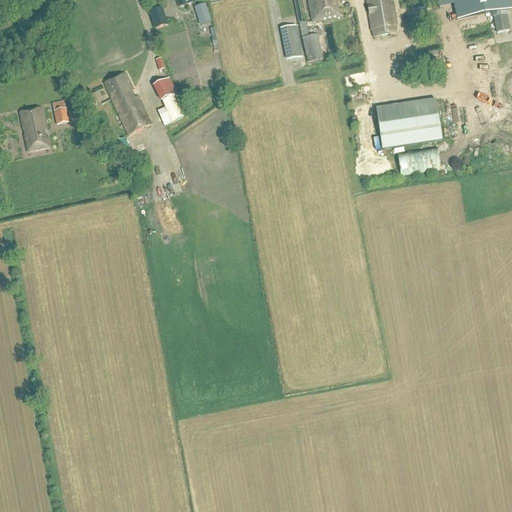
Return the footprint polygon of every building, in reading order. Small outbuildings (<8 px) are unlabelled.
[(176,0),(179,9),(196,4),(195,0),(176,0)] [(307,0),(312,23),(342,17),(341,12),(338,12),(337,6),(340,5),(338,0),(307,0)] [(373,31),(375,39),(397,36),(396,27),(397,27),(392,0),(366,0),(372,31),(373,31)] [(511,8),(510,0),(452,0),(454,7),(457,21),(459,21),(492,14),(493,14),(506,12),(511,10),(511,8)] [(200,27),(201,27),(210,24),(211,23),(206,6),(194,9),(200,27)] [(150,14),(156,31),(168,27),(162,10),(150,14)] [(497,35),(510,32),(506,12),(493,14),(497,35)] [(281,31),(287,63),(302,59),(296,28),(281,31)] [(302,39),(307,65),(323,62),(318,36),(302,39)] [(161,60),(156,62),(159,72),(165,70),(161,60)] [(128,138),(130,137),(151,126),(138,100),(137,99),(134,99),(132,95),(132,94),(134,92),(125,75),(104,86),(128,138)] [(169,80),(153,89),(161,104),(162,103),(175,97),(178,96),(169,80)] [(102,108),(96,96),(89,99),(95,111),(102,108)] [(175,97),(162,103),(165,110),(172,125),(185,119),(175,97)] [(376,111),(382,152),(442,143),(436,102),(376,111)] [(56,106),(58,111),(67,108),(65,103),(56,106)] [(19,115),(27,154),(50,150),(42,110),(19,115)] [(164,128),(172,125),(165,110),(158,113),(164,128)] [(54,113),(57,127),(69,124),(66,111),(54,113)] [(397,155),(400,177),(440,171),(437,149),(397,155)] [(120,162),(131,159),(128,151),(118,156),(120,162)]
